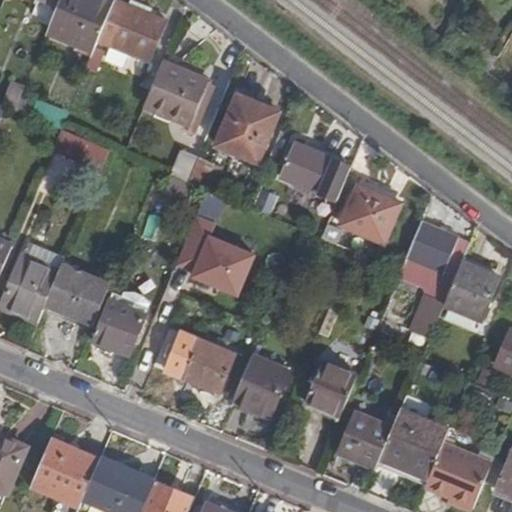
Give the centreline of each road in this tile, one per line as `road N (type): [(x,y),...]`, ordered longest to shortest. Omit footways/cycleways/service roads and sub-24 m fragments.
road 1 (residential): [(511,240),(201,0)]
road 2 (residential): [(0,361),(357,511)]
